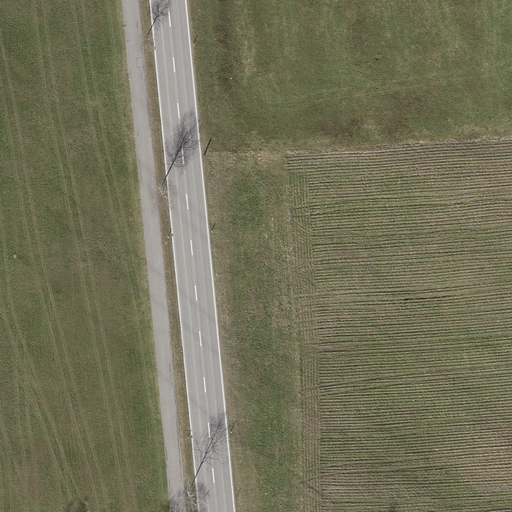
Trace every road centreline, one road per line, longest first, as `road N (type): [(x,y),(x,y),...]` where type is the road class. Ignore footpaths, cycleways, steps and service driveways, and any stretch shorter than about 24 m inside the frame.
road 1 (primary): [(190,241),(217,511)]
road 2 (primary): [(190,241),(166,0)]
